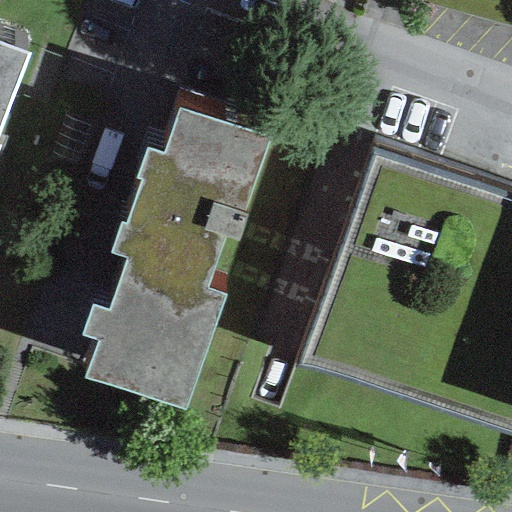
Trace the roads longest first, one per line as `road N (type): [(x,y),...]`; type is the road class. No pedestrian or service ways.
road 1 (residential): [(511,95),(258,0)]
road 2 (tertiary): [(0,481),(214,511)]
